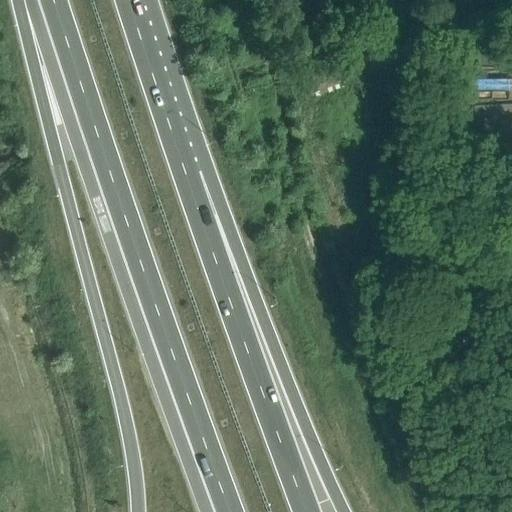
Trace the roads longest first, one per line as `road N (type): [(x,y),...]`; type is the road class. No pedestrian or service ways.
road 1 (trunk): [(343,511),(140,0)]
road 2 (trunk): [(302,511),(124,0)]
road 3 (trunk): [(53,0),(230,511)]
road 4 (trunk): [(19,0),(131,440),(138,511)]
